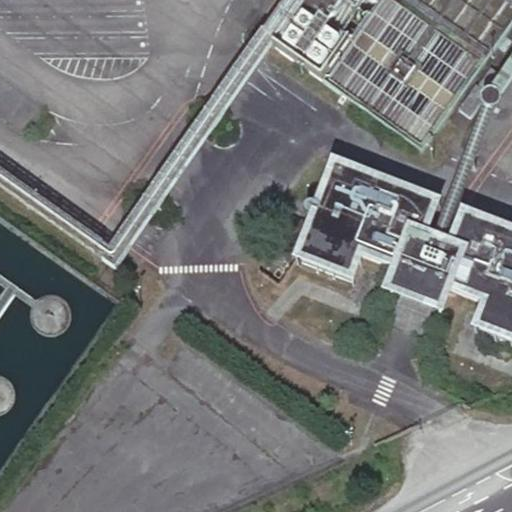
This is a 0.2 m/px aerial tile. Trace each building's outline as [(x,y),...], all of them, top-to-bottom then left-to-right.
[(336,0),(314,33),(362,66),(407,0),(336,0)] [(511,0),(407,0),(362,66),(361,68),(455,135),(511,55),(511,0)] [(511,93),(511,70),(510,69),(494,93),(506,102),(511,93)] [(418,191),(315,150),(283,235),(332,254),(342,232),(385,251),(377,276),(436,299),(446,277),(491,293),(483,313),(511,323),(511,226),(464,209),(454,232),(410,213),(418,191)] [(0,475),(120,306),(0,222),(0,475)]
